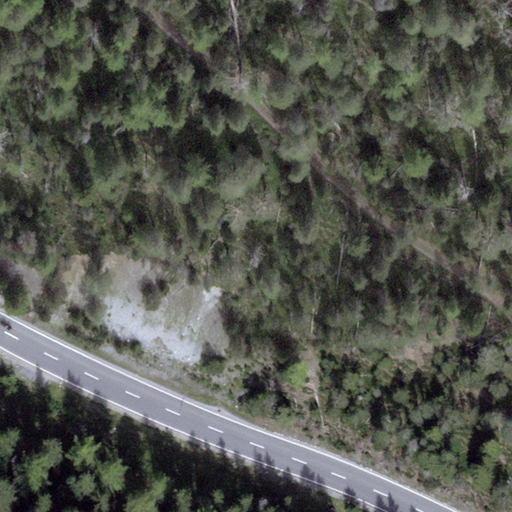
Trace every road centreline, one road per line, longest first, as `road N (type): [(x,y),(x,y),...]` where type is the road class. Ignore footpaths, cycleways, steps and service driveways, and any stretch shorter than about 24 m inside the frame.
road 1 (track): [(142,0),(358,199),(511,311)]
road 2 (primary): [(0,329),(146,401),(423,511)]
